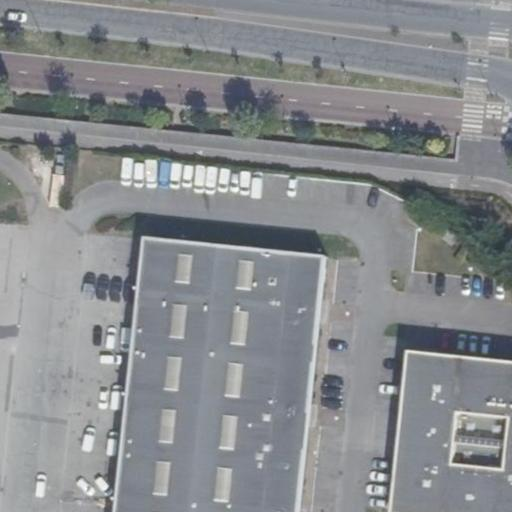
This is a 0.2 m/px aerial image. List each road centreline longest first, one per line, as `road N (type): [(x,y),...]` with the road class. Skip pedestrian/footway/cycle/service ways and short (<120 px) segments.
road 1 (primary): [(0,10),(218,34),(511,81)]
road 2 (primary): [(511,24),(263,0)]
